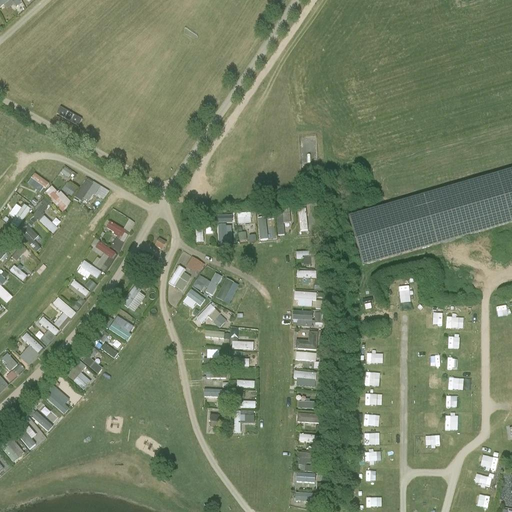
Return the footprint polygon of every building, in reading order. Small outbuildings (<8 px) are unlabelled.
[(65,167),(60,172),(68,178),(72,173),(65,167)] [(362,268),(511,224),(511,170),(348,217),(362,268)] [(41,194),(48,183),(34,174),(27,185),(41,194)] [(109,193),(87,179),(76,197),(88,204),(94,195),(103,201),(109,193)] [(67,184),(62,190),(70,197),(75,191),(67,184)] [(60,193),(59,194),(51,187),(44,195),(63,212),(72,203),(60,193)] [(50,233),(55,228),(41,215),(50,205),(43,200),(35,209),(40,213),(35,218),(50,233)] [(9,215),(15,219),(11,224),(17,228),(30,210),(24,205),(22,209),(15,205),(9,215)] [(237,214),(238,224),(251,223),(251,213),(237,214)] [(276,214),(277,234),(291,233),(290,213),(276,214)] [(232,246),(232,216),(217,216),(217,246),(232,246)] [(124,229),(129,232),(135,224),(129,220),(124,229)] [(104,229),(120,238),(124,230),(109,221),(104,229)] [(31,229),(21,238),(36,254),(41,249),(33,241),(38,237),(31,229)] [(204,229),(196,230),(196,243),(205,242),(204,229)] [(511,267),(511,235),(505,240),(511,252),(511,260),(499,268),(502,273),(511,267)] [(111,249),(119,252),(123,243),(115,239),(111,249)] [(160,239),(156,245),(163,249),(167,243),(160,239)] [(94,249),(113,260),(117,253),(98,242),(94,249)] [(310,252),(296,253),(296,259),(303,259),(304,265),(310,265),(310,252)] [(185,268),(198,276),(205,265),(192,257),(185,268)] [(103,270),(106,263),(96,259),(93,266),(103,270)] [(90,275),(97,279),(101,272),(84,262),(77,273),(87,279),(90,275)] [(22,282),(27,277),(14,266),(10,270),(22,282)] [(183,292),(192,275),(178,267),(169,284),(183,292)] [(0,274),(0,298),(7,304),(13,298),(0,286),(9,277),(3,271),(0,274)] [(193,287),(211,298),(223,278),(215,274),(210,282),(199,276),(193,287)] [(229,305),(239,286),(226,279),(216,299),(229,305)] [(83,301),(89,294),(74,281),(68,288),(83,301)] [(88,281),(84,287),(91,291),(95,285),(88,281)] [(134,289),(122,304),(134,314),(146,298),(134,289)] [(294,292),(294,300),(308,301),(308,306),(316,306),(316,293),(294,292)] [(62,330),(76,315),(58,298),(52,305),(62,315),(54,323),(62,330)] [(209,317),(220,327),(227,320),(210,304),(195,320),(201,325),(209,317)] [(421,305),(421,315),(430,315),(430,306),(421,305)] [(496,309),(498,318),(507,317),(506,308),(496,309)] [(297,321),(297,327),(312,327),(312,312),(292,312),(292,321),(297,321)] [(443,329),(444,316),(433,315),(433,329),(443,329)] [(39,322),(55,337),(59,332),(43,317),(39,322)] [(116,317),(108,331),(126,341),(134,327),(116,317)] [(238,342),(238,330),(231,329),(231,349),(253,350),(254,343),(238,342)] [(215,345),(224,345),(223,332),(205,333),(205,340),(215,339),(215,345)] [(308,332),(308,341),(296,340),(295,360),(316,362),(318,333),(308,332)] [(28,365),(44,350),(27,333),(21,339),(29,347),(19,356),(28,365)] [(101,350),(113,360),(118,354),(105,344),(101,350)] [(102,369),(91,360),(97,353),(92,348),(81,361),(97,375),(102,369)] [(207,359),(219,359),(219,351),(207,350),(207,359)] [(368,352),(368,363),(384,363),(384,352),(368,352)] [(2,359),(7,365),(5,368),(9,373),(18,365),(7,354),(2,359)] [(81,372),(86,368),(81,362),(76,367),(81,372)] [(20,365),(10,372),(14,378),(24,371),(20,365)] [(81,373),(91,382),(97,376),(87,367),(81,373)] [(316,387),(316,373),(294,372),(294,386),(316,387)] [(84,391),(91,383),(80,374),(74,382),(84,391)] [(0,393),(8,387),(0,376),(0,393)] [(51,395),(46,399),(63,416),(69,410),(65,405),(69,401),(54,386),(48,392),(51,395)] [(366,407),(378,407),(379,393),(366,393),(366,407)] [(315,401),(297,402),(298,410),(316,409),(315,401)] [(45,408),(41,413),(47,417),(51,412),(45,408)] [(59,420),(51,413),(46,418),(39,411),(38,413),(53,426),(59,420)] [(31,418),(48,433),(53,428),(36,412),(31,418)] [(254,424),(254,412),(234,412),(234,433),(241,433),(241,424),(254,424)] [(297,414),(297,424),(317,425),(317,415),(297,414)] [(208,425),(213,426),(216,416),(210,415),(208,425)] [(458,416),(446,417),(446,426),(459,426),(458,416)] [(28,450),(45,439),(38,427),(29,433),(30,434),(21,439),(28,450)] [(384,440),(384,430),(367,430),(367,440),(384,440)] [(0,444),(11,464),(24,456),(12,437),(0,444)] [(380,451),(367,451),(368,465),(380,464),(380,451)] [(297,466),(305,466),(305,471),(313,472),(313,454),(297,453),(297,466)] [(296,474),(296,483),(316,484),(316,474),(296,474)] [(477,485),(489,487),(491,477),(479,474),(477,485)] [(295,494),(295,503),(317,503),(317,494),(295,494)] [(478,495),(472,494),(471,504),(487,506),(488,495),(478,494),(478,495)]
